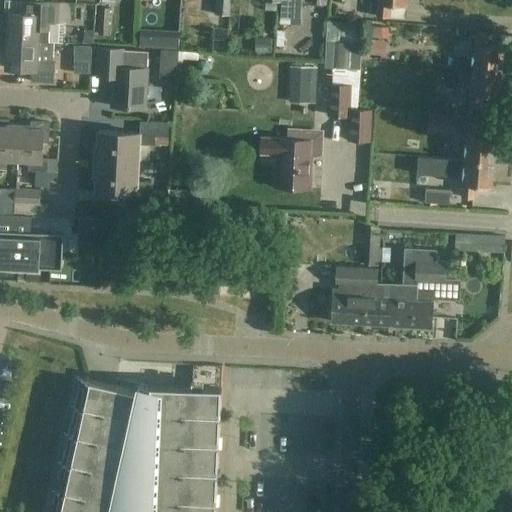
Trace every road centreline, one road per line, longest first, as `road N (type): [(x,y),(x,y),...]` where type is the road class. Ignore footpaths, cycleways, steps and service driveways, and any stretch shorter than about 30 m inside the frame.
road 1 (residential): [(354,352),(160,344),(1,306)]
road 2 (residential): [(0,95),(70,99),(67,196)]
road 3 (residential): [(346,511),(354,352)]
road 4 (residential): [(354,352),(511,361)]
